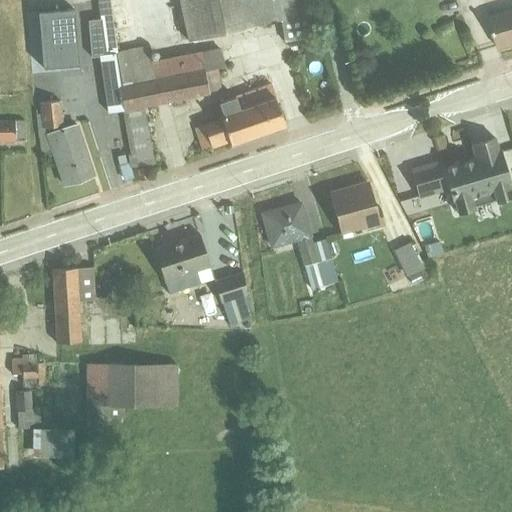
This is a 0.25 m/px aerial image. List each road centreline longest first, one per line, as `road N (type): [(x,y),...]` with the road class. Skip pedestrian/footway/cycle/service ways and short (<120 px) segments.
road 1 (residential): [(0,251),(357,134)]
road 2 (unknown): [(174,172),(171,114),(262,75),(279,75),(303,130)]
road 3 (residential): [(357,134),(511,84)]
road 4 (residential): [(322,0),(357,134)]
